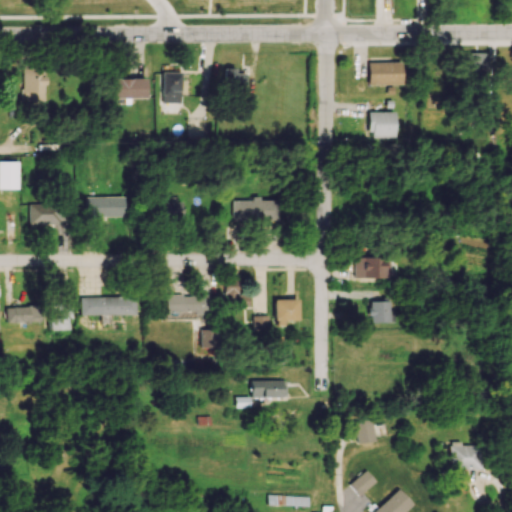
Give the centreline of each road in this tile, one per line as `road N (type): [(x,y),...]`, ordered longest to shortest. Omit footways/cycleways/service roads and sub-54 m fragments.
road 1 (residential): [(324,33),(323,395)]
road 2 (residential): [(325,261),(0,261)]
road 3 (tertiary): [(324,33),(0,36)]
road 4 (tertiary): [(511,31),(324,33)]
